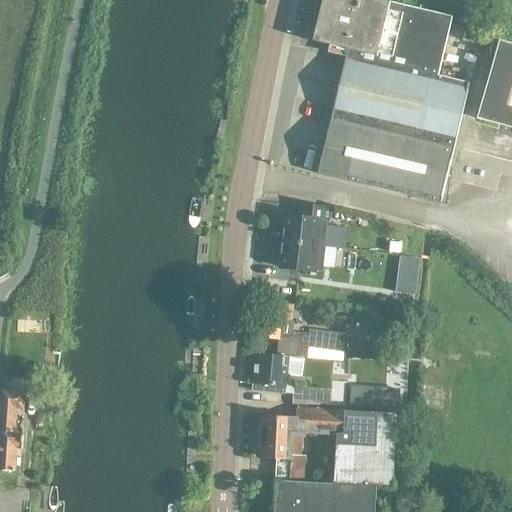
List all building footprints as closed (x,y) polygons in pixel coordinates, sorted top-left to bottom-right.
[(469,84),(468,84),(437,76),(452,18),(379,0),(323,0),(313,41),(346,49),(345,56),(347,57),(331,119),(453,149),(469,84)] [(511,44),(498,41),(476,119),(511,128),(511,44)] [(318,173),(440,203),(453,151),(330,121),(318,173)] [(284,215),(281,242),(278,268),(312,272),(312,271),(320,272),(322,260),(314,259),(318,232),(324,232),(327,209),(301,206),(299,217),(284,215)] [(400,254),(398,292),(418,293),(420,255),(400,254)] [(293,337),(295,323),(281,321),(283,309),(287,309),(288,304),(264,301),(259,338),(280,340),(280,336),(293,337)] [(499,380),(505,343),(472,328),(471,331),(439,327),(437,337),(434,337),(429,369),(499,380)] [(343,352),(345,334),(310,330),(308,348),(343,352)] [(380,338),(348,335),(347,349),(379,353),(380,338)] [(253,390),(286,394),(295,395),(294,405),(330,407),(331,390),(297,387),(296,386),(287,385),(291,358),(258,354),(253,390)] [(305,375),(307,356),(291,354),(289,373),(305,375)] [(13,429),(15,408),(22,408),(24,393),(2,391),(0,419),(0,469),(16,470),(17,447),(22,448),(24,429),(13,429)] [(260,454),(278,455),(276,479),(304,481),(306,457),(290,456),(292,435),(304,436),(305,433),(338,436),(337,442),(375,445),(377,413),(307,409),(306,423),(298,423),(298,420),(263,418),(260,454)] [(335,483),(304,481),(276,479),(274,511),(374,511),(376,487),(393,488),(397,414),(377,413),(375,445),(337,442),(335,483)]
